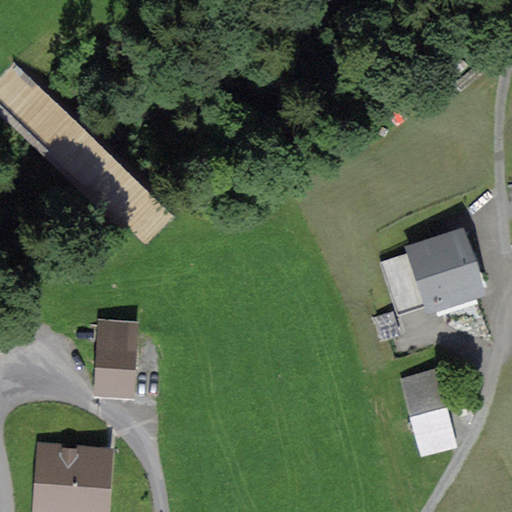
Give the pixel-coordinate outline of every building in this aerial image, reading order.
[(414,250),(432,304),(475,290),(457,235),(414,250)] [(380,341),(397,336),(389,312),(372,317),(380,341)] [(98,390),(126,391),(128,325),(100,324),(98,390)] [(425,453),(452,445),(430,375),(403,382),(425,453)] [(39,449),(35,511),(98,511),(102,453),(39,449)]
